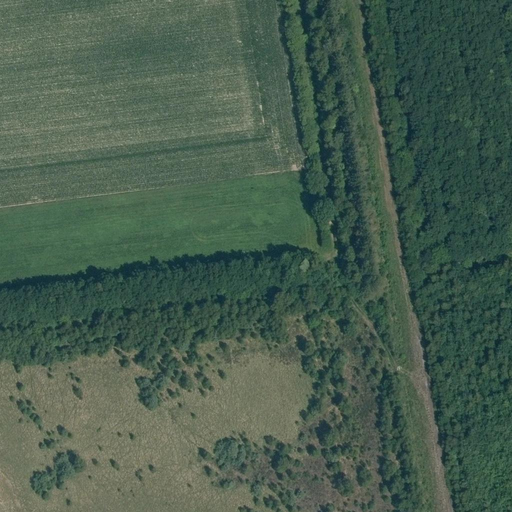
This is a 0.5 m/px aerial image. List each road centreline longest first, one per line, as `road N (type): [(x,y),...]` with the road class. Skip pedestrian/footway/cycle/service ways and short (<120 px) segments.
road 1 (track): [(299,0),(340,274),(425,423),(440,511)]
road 2 (track): [(355,0),(425,423)]
